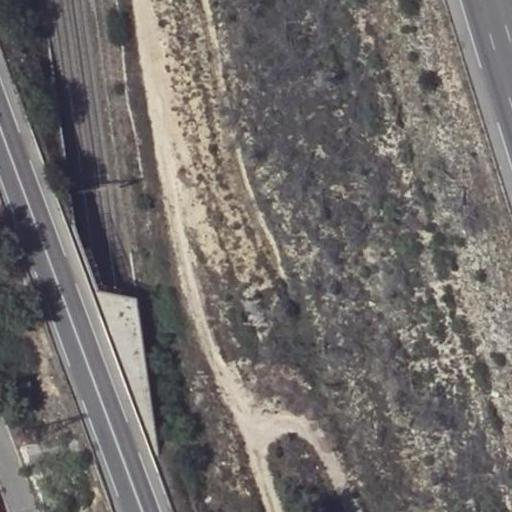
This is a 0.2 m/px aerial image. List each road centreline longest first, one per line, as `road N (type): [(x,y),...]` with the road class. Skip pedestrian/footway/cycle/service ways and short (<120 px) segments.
road 1 (track): [(266,511),(244,415),(207,357),(143,0)]
road 2 (primary): [(0,133),(140,511)]
road 3 (track): [(354,511),(324,447),(293,416),(244,415)]
